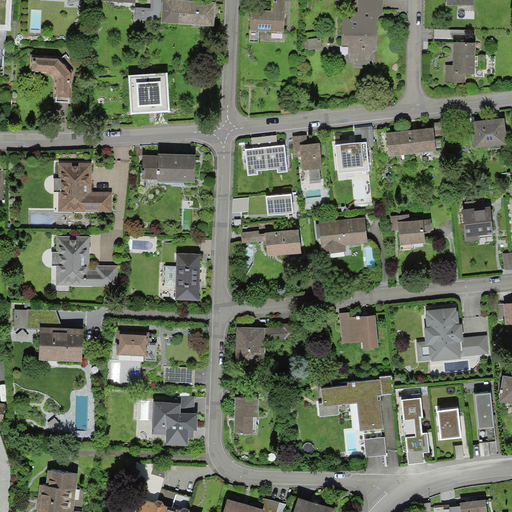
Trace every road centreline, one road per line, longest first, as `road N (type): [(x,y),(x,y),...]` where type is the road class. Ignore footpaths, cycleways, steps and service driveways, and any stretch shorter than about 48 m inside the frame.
road 1 (residential): [(221,308),(217,459),(249,477),(359,481),(395,496)]
road 2 (residential): [(221,308),(511,281)]
road 3 (residential): [(227,131),(0,140)]
road 4 (residential): [(413,106),(227,131)]
road 5 (residential): [(227,131),(221,308)]
road 6 (residential): [(232,0),(227,131)]
road 7 (residential): [(395,496),(434,478),(511,466)]
